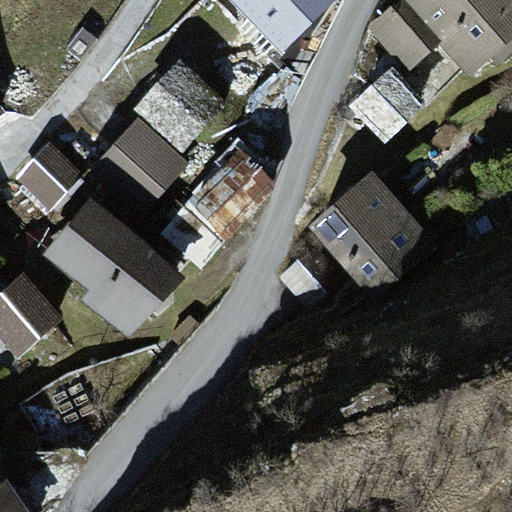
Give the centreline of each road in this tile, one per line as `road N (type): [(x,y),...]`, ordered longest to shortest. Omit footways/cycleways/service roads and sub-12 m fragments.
road 1 (unclassified): [(364,0),(300,149),(257,282),(228,336),(80,511)]
road 2 (residential): [(142,0),(74,88),(0,152)]
